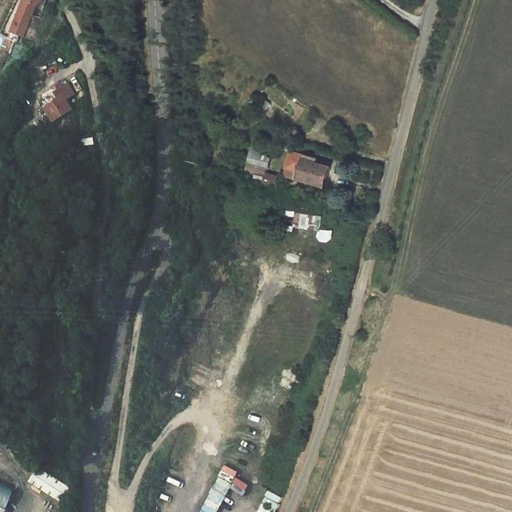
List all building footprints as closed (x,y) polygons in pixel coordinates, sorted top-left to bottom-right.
[(26,0),(23,0),(16,20),(19,21),(26,24),(35,4),(26,0)] [(27,27),(26,35),(35,36),(36,28),(27,27)] [(57,99),(44,107),(53,122),(72,108),(66,99),(75,94),(68,83),(62,86),(60,83),(57,85),(59,89),(53,92),(57,99)] [(254,149),(250,162),(268,168),(271,159),(254,149)] [(288,175),(326,187),(332,167),(319,163),(305,158),(306,154),(295,151),(288,175)] [(320,159),(306,154),(305,158),(319,163),(320,159)] [(268,168),(250,162),(248,172),(255,174),(265,177),(267,174),(268,168)] [(253,181),(263,183),(265,177),(255,174),(253,181)] [(263,183),(280,188),(283,179),(267,174),(265,177),(263,183)] [(322,229),(323,214),(296,212),(295,228),(321,230),(321,239),(333,240),(334,230),(322,229)] [(32,260),(30,263),(43,268),(52,240),(41,235),(36,248),(32,260)] [(25,257),(32,260),(36,248),(30,246),(25,257)] [(57,251),(52,274),(63,276),(65,265),(63,265),(66,253),(57,251)] [(43,268),(30,263),(26,275),(42,281),(45,273),(41,272),(43,268)] [(70,483),(35,467),(28,484),(63,499),(70,483)] [(216,511),(235,477),(221,470),(199,511),(216,511)] [(0,511),(5,511),(16,490),(0,482),(0,511)]
